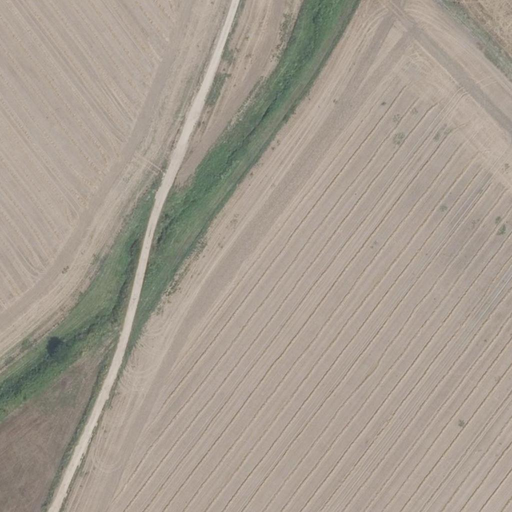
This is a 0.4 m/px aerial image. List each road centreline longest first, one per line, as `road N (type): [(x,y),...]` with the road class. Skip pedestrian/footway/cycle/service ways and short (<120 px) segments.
road 1 (track): [(234,0),(149,231),(100,399),(47,511)]
road 2 (track): [(353,0),(187,245),(172,259),(144,252)]
